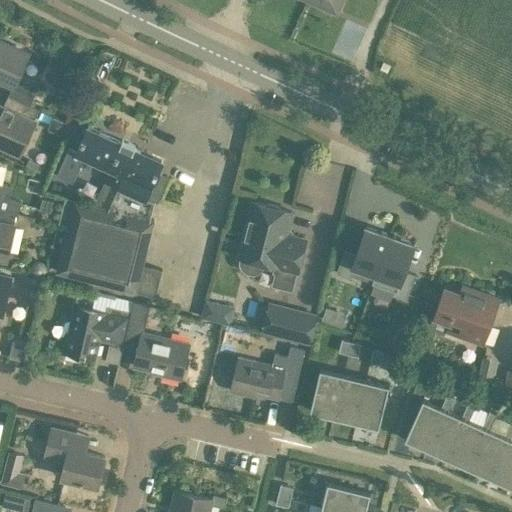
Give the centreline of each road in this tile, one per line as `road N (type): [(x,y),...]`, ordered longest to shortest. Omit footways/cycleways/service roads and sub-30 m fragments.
road 1 (primary): [(109,0),(511,194)]
road 2 (residential): [(150,414),(0,379)]
road 3 (residential): [(285,445),(150,414)]
